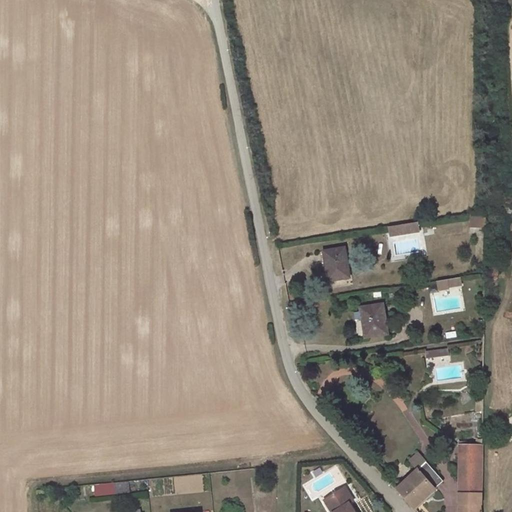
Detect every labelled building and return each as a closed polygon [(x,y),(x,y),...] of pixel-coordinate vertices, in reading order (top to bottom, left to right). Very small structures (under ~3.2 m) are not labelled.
[(469,216),(469,228),(486,228),(486,216),(469,216)] [(385,228),(387,237),(416,233),(415,224),(385,228)] [(340,240),(320,243),(324,272),(345,269),(340,240)] [(457,274),(445,276),(446,283),(458,281),(457,274)] [(445,276),(435,277),(436,285),(446,284),(446,283),(445,276)] [(385,327),(380,298),(360,300),(365,329),(385,327)] [(449,343),(442,344),(442,351),(450,350),(449,343)] [(442,344),(426,345),(427,353),(442,351),(442,344)] [(481,511),(482,427),(458,426),(456,511),(481,511)] [(411,450),(419,460),(428,453),(420,444),(411,450)] [(393,481),(409,499),(444,471),(428,453),(419,460),(393,481)] [(93,485),(94,497),(116,495),(115,483),(93,485)] [(339,486),(323,496),(331,509),(327,511),(349,511),(343,503),(348,500),(339,486)] [(124,506),(122,495),(101,499),(90,501),(92,511),(124,506)] [(323,496),(319,498),(327,511),(331,509),(323,496)] [(151,511),(159,511),(159,500),(151,500),(151,511)]
